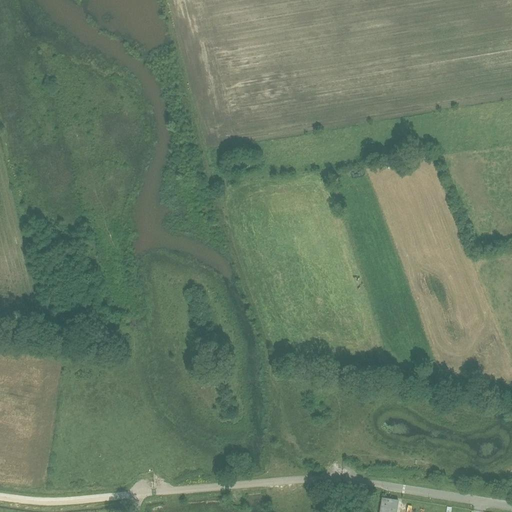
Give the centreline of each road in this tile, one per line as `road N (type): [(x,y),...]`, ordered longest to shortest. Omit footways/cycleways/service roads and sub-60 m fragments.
road 1 (unclassified): [(511,508),(342,481),(139,493)]
road 2 (track): [(139,493),(52,503),(0,498)]
